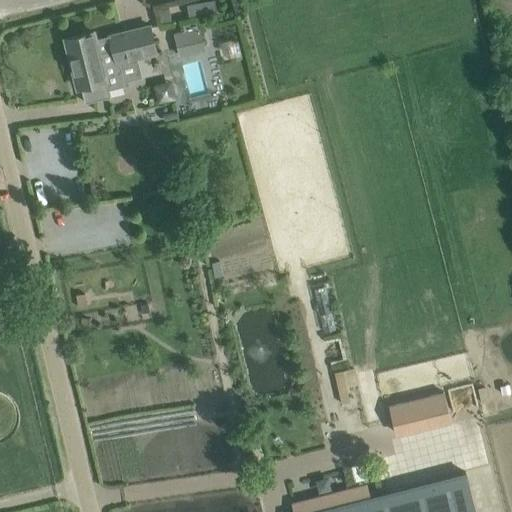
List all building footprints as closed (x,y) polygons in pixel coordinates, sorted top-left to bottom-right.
[(214,0),(207,0),(187,4),(188,15),(216,10),(214,0)] [(169,7),(160,9),(162,22),(171,20),(169,7)] [(93,31),(66,38),(78,87),(81,86),(85,102),(111,96),(108,87),(123,83),(118,62),(156,52),(150,25),(110,35),(110,36),(95,40),(93,31)] [(200,25),(173,32),(179,55),(206,48),(200,25)] [(157,82),(162,100),(178,96),(173,78),(157,82)] [(401,432),(459,419),(453,388),(394,400),(401,432)] [(351,479),(370,477),(368,461),(349,463),(351,479)] [(476,511),(467,473),(315,511),(476,511)]
